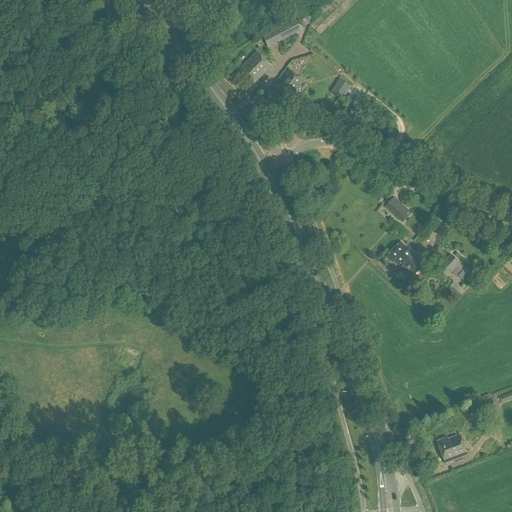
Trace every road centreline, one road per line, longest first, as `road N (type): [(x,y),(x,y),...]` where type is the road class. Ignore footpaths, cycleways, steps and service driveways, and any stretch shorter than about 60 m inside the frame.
road 1 (primary): [(379,450),(274,178)]
road 2 (unclassified): [(511,222),(351,147),(309,144),(288,153)]
road 3 (primary): [(260,149),(130,0)]
